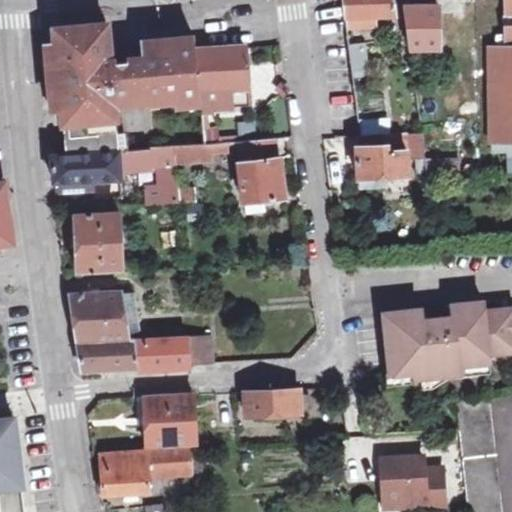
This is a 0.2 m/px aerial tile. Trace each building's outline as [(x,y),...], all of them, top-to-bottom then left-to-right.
[(342,0),(347,28),(365,28),(365,21),(373,21),(372,16),(393,15),(392,0),(342,0)] [(511,0),(507,0),(509,45),(491,46),(493,141),(511,140),(511,0)] [(411,49),(440,48),(439,6),(436,6),(405,8),(411,49)] [(60,59),(52,60),(60,109),(63,109),(67,157),(52,158),(54,182),(122,178),(121,170),(165,168),(166,184),(147,185),(147,195),(135,196),(137,205),(198,201),(197,189),(180,190),(178,147),(153,149),(153,152),(110,154),(105,104),(116,103),(116,97),(115,72),(104,72),(100,23),(70,26),(58,38),(58,43),(60,59)] [(353,71),(370,69),(367,42),(349,44),(353,71)] [(60,59),(58,43),(50,44),(50,60),(52,60),(60,59)] [(131,52),(131,61),(133,86),(199,81),(199,93),(205,93),(206,107),(251,105),(247,48),(197,50),(197,46),(131,52)] [(131,61),(131,52),(111,54),(117,62),(131,61)] [(133,96),(116,97),(116,103),(122,109),(127,103),(134,102),(133,96)] [(179,98),(179,106),(200,104),(199,96),(179,98)] [(218,141),(216,112),(202,113),(204,141),(218,141)] [(359,178),(360,189),(387,187),(387,177),(410,176),(408,154),(426,153),(424,132),(387,134),(388,144),(355,146),(357,178),(359,178)] [(120,151),(129,150),(128,136),(119,137),(120,151)] [(240,143),(245,200),(286,196),(283,158),(279,159),(277,140),(240,143)] [(429,175),(459,173),(458,158),(428,160),(429,175)] [(0,243),(12,242),(3,182),(0,182),(0,243)] [(121,213),(78,216),(81,274),(124,272),(121,213)] [(70,295),(82,371),(132,368),(150,371),(190,369),(190,364),(215,363),(213,336),(129,340),(122,293),(70,295)] [(442,377),(442,373),(463,371),(463,365),(490,362),(489,354),(508,352),(508,345),(511,344),(511,313),(505,314),(504,309),(484,311),(483,302),(451,305),(452,317),(422,320),(421,309),(383,313),(389,381),(442,377)] [(246,416),(302,414),(301,388),(244,391),(246,416)] [(147,443),(196,441),(193,394),(144,396),(147,443)] [(458,400),(469,511),(502,511),(490,397),(458,400)] [(0,511),(6,511),(4,493),(24,490),(15,418),(0,420),(0,511)] [(106,495),(148,492),(147,477),(186,475),(185,481),(192,480),(191,474),(201,474),(199,445),(189,445),(189,449),(100,455),(106,495)] [(421,456),(380,459),(382,499),(401,498),(402,506),(443,504),(441,468),(422,469),(421,456)]
